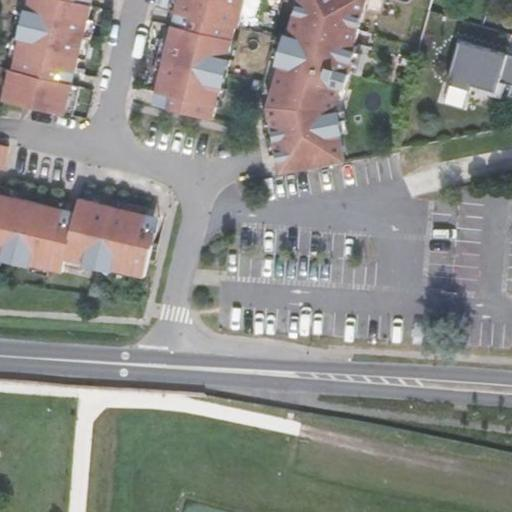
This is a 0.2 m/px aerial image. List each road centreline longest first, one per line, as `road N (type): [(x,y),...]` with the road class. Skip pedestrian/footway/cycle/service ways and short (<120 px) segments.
road 1 (secondary): [(190,368),(210,377),(511,403)]
road 2 (secondary): [(511,377),(217,361),(190,368)]
road 3 (residential): [(159,366),(196,199),(193,180),(179,168),(122,156),(107,135)]
road 4 (secondary): [(0,355),(159,366)]
road 5 (residential): [(107,135),(136,0)]
